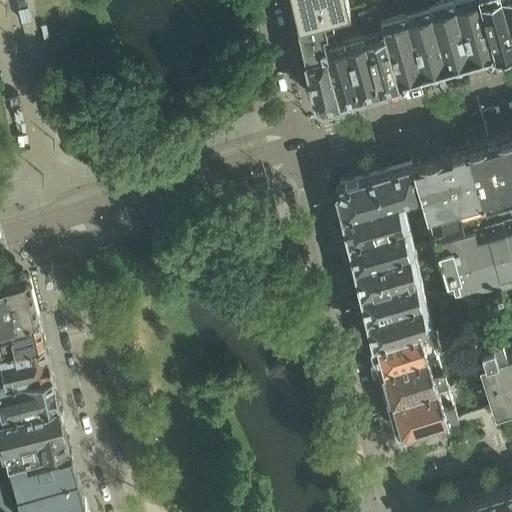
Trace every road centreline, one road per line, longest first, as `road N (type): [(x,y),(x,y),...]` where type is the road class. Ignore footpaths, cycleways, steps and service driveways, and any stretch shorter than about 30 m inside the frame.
road 1 (residential): [(381,477),(294,147)]
road 2 (residential): [(41,225),(58,261),(126,511)]
road 3 (residential): [(294,147),(41,225)]
road 4 (residential): [(511,86),(294,147)]
road 5 (residential): [(294,147),(263,0)]
road 6 (residential): [(511,438),(381,477)]
